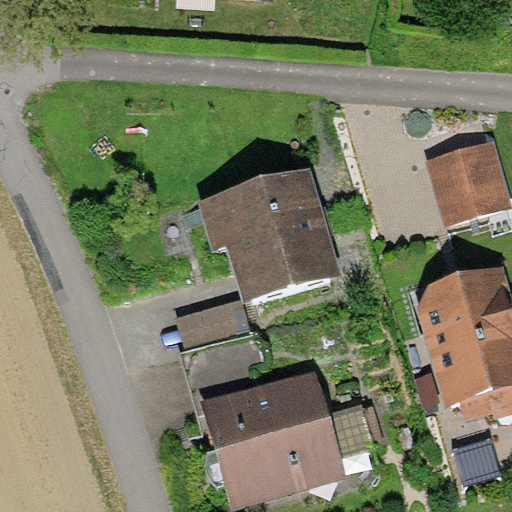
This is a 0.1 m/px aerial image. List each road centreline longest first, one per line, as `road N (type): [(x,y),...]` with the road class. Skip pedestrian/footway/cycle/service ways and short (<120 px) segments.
road 1 (residential): [(511,91),(28,64),(0,74)]
road 2 (residential): [(137,511),(0,137)]
